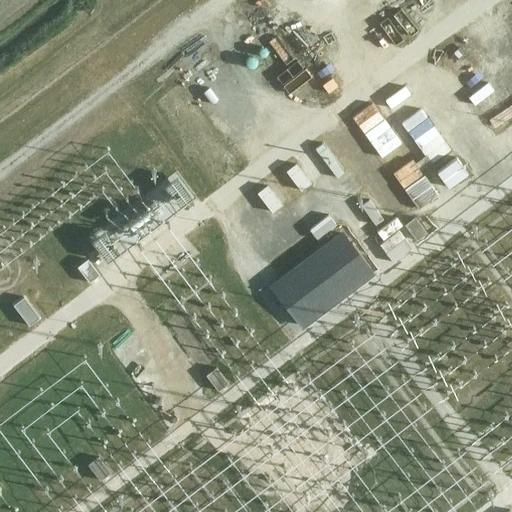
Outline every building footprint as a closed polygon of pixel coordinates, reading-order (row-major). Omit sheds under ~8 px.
[(430,64),(420,69),(433,94),(443,89),(430,64)] [(359,119),(367,135),(390,123),(382,108),(359,119)] [(304,189),(330,167),(312,145),(285,167),(304,189)] [(181,208),(196,198),(181,175),(165,185),(181,208)] [(274,179),(259,189),(274,210),(289,199),(274,179)] [(91,236),(108,260),(123,250),(105,226),(91,236)] [(338,236),(272,289),(304,329),(370,276),(338,236)] [(89,280),(102,274),(93,255),(80,262),(89,280)]
